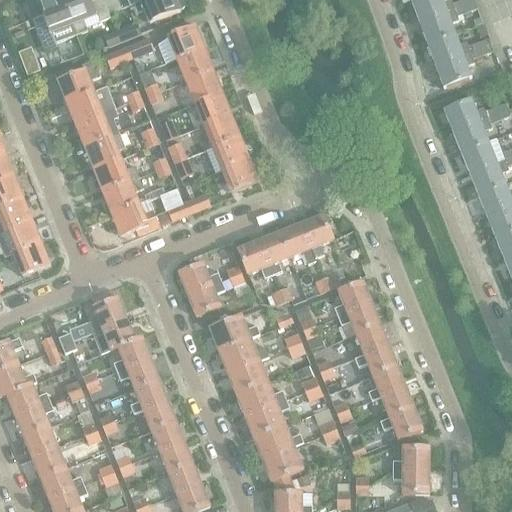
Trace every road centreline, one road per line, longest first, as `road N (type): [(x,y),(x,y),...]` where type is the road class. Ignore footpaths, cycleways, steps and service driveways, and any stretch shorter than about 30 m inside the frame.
road 1 (residential): [(511,364),(403,96),(400,61),(375,0)]
road 2 (residential): [(328,180),(369,206),(462,434),(458,511)]
road 3 (residential): [(245,511),(143,254)]
road 4 (residential): [(87,277),(0,65)]
road 5 (residential): [(223,0),(286,151),(328,180)]
road 6 (residential): [(143,254),(328,180)]
